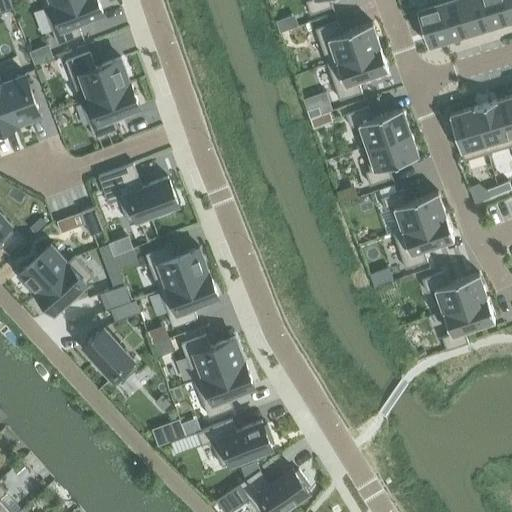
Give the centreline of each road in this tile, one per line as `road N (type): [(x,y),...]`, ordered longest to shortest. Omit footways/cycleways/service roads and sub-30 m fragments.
road 1 (residential): [(384,511),(279,346),(151,0)]
road 2 (unclassified): [(0,290),(204,511)]
road 3 (residential): [(482,245),(415,84)]
